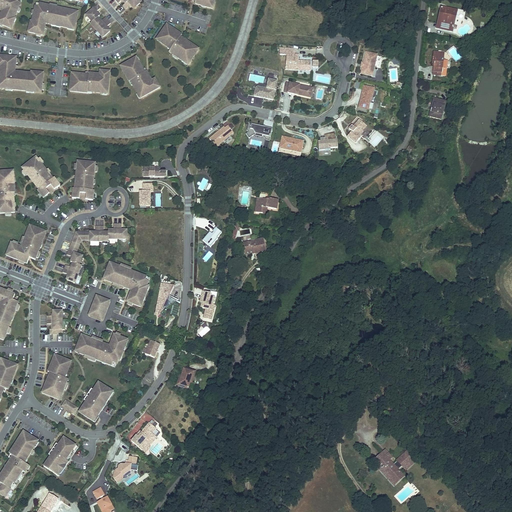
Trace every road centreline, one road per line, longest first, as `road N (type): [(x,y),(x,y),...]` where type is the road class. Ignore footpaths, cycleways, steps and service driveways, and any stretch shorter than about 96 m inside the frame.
road 1 (residential): [(27,396),(80,430),(103,433),(146,402),(173,353),(187,301),(184,145),(236,106),(321,120),(338,105),(346,69)]
road 2 (unclassified): [(155,511),(198,456),(250,320),(297,235),(400,152),(412,125),(424,0)]
road 3 (residential): [(0,40),(61,53),(105,50),(128,41),(157,0)]
